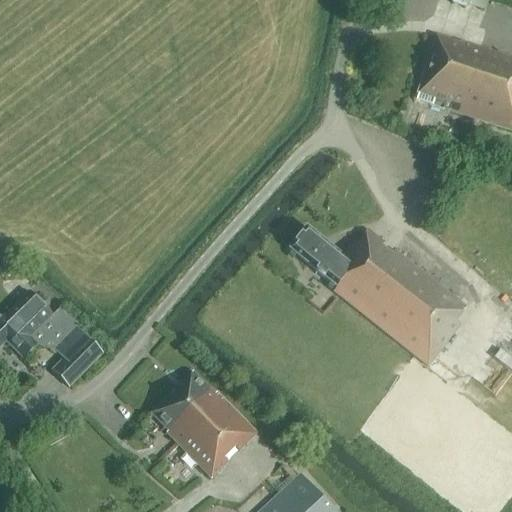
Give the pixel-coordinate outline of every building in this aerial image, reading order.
[(511,59),(459,43),(459,45),(436,37),(416,101),(511,131),(511,59)] [(357,245),(354,243),(342,258),(306,229),(289,250),(336,288),(333,292),(428,368),(459,326),(455,323),(466,309),(368,231),(357,245)] [(0,348),(5,343),(23,360),(37,346),(29,338),(40,327),(51,315),(28,292),(16,304),(0,320),(0,348)] [(103,355),(76,327),(52,351),(62,360),(50,372),(69,390),(103,355)] [(511,371),(511,357),(502,350),(496,358),(511,371)] [(238,452),(256,435),(216,394),(214,396),(192,373),(150,415),(167,432),(166,434),(211,480),(227,463),(223,459),(234,447),(238,452)] [(281,468),(293,481),(297,478),(288,468),(286,469),(283,466),(281,468)] [(333,511),(299,476),(297,478),(293,481),(260,511),(333,511)]
